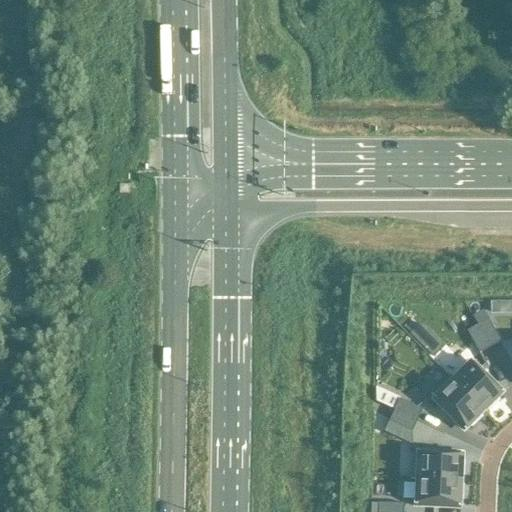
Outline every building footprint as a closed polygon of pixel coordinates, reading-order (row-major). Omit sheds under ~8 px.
[(488,320),(477,326),(490,348),(500,342),(488,320)] [(477,326),(466,332),(479,354),(490,348),(477,326)] [(452,380),(452,381),(483,412),(487,409),(489,410),(498,401),(497,399),(501,395),(503,393),(472,361),(470,363),(452,380)] [(449,376),(430,395),(434,398),(432,400),(463,432),(465,430),(470,426),(471,427),(481,418),(479,416),(483,412),(452,381),(452,380),(449,376)] [(422,410),(375,388),(376,402),(394,410),(394,411),(417,422),(422,410)] [(394,411),(389,422),(411,433),(417,422),(394,411)] [(412,454),(411,480),(415,481),(415,479),(460,481),(460,476),(463,476),(463,463),(461,463),(461,456),(461,453),(417,451),(416,454),(412,454)] [(414,505),(414,508),(459,509),(459,506),(459,500),(462,500),(462,487),(460,487),(460,481),(415,479),(415,481),(414,505)]
